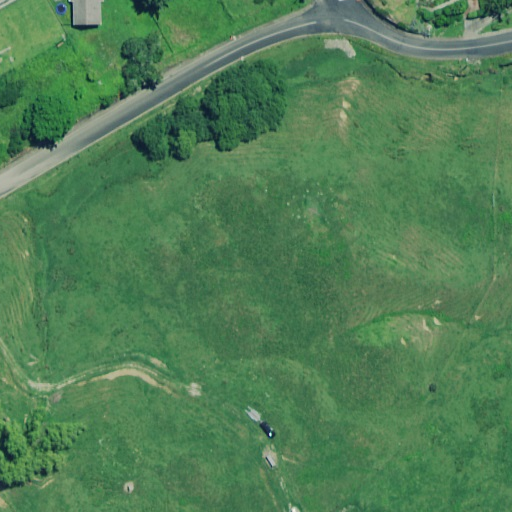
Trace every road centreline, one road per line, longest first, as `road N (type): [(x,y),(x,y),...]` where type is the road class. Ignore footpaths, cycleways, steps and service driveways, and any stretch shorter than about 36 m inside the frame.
road 1 (residential): [(340,15),(227,56),(0,186)]
road 2 (residential): [(511,42),(418,50),(340,15)]
